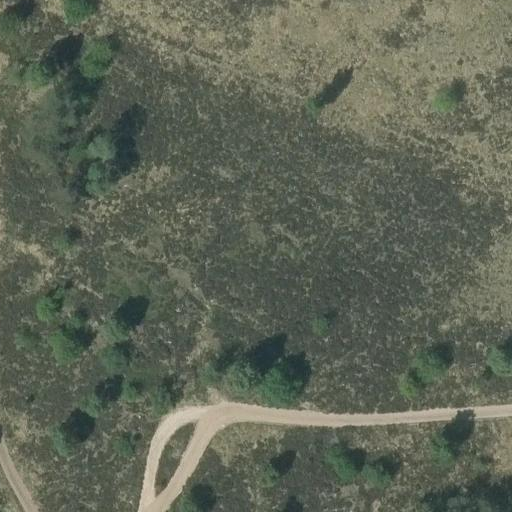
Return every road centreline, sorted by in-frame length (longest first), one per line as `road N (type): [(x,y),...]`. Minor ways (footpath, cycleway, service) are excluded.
road 1 (track): [(157,511),(217,417),(341,422),(511,412)]
road 2 (track): [(217,417),(165,429),(155,443),(143,511)]
